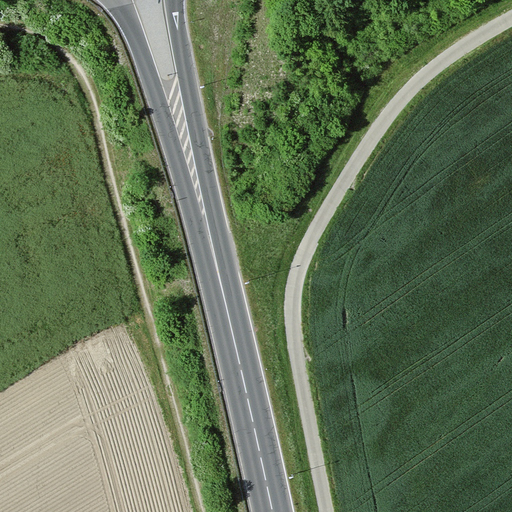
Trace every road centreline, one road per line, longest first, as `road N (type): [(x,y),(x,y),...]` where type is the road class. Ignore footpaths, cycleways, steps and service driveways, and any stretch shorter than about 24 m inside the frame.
road 1 (track): [(511,17),(450,54),(401,97),(302,259),(292,295),(295,351),(325,511)]
road 2 (secondary): [(272,511),(211,242)]
road 3 (secondary): [(120,0),(211,242)]
road 4 (secondary): [(211,242),(175,0)]
